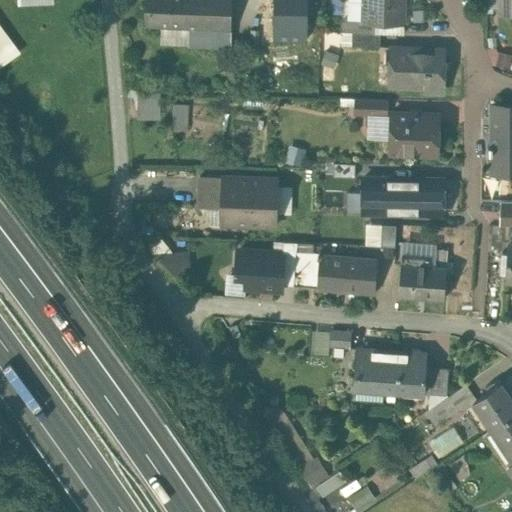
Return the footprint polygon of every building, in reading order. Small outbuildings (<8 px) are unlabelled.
[(54,0),(20,0),(21,8),(55,7),(54,0)] [(231,0),(145,0),(144,26),(189,28),(231,30),(231,0)] [(273,0),(274,38),(307,39),(306,0),(273,0)] [(363,0),(363,20),(404,22),(404,0),(363,0)] [(0,25),(0,65),(1,67),(20,53),(0,25)] [(231,30),(189,28),(188,46),(231,48),(231,30)] [(380,33),(352,32),(352,46),(379,47),(380,33)] [(416,47),(390,46),(390,66),(396,66),(395,86),(426,87),(430,91),(438,91),(443,86),(444,52),(424,51),(416,47)] [(489,63),(510,64),(511,51),(490,49),(489,63)] [(136,92),(136,119),(159,120),(159,92),(136,92)] [(386,99),(356,98),(355,114),(386,115),(386,99)] [(172,127),(188,127),(189,105),(173,104),(172,127)] [(511,106),(497,106),(497,128),(493,128),(493,145),(487,145),(487,153),(489,153),(489,166),(493,166),(493,171),(511,170),(511,106)] [(438,113),(392,111),(390,153),(436,155),(438,113)] [(331,175),(353,174),(353,163),(331,163),(331,175)] [(223,180),(199,179),(198,210),(222,210),(223,180)] [(443,179),(363,179),(363,213),(442,214),(443,179)] [(250,181),(223,180),(222,210),(221,226),(248,227),(250,181)] [(276,181),(250,181),(248,227),(275,228),(276,181)] [(511,201),(500,200),(499,225),(511,225),(511,201)] [(499,225),(489,224),(488,250),(501,251),(502,250),(507,251),(508,243),(509,243),(510,226),(499,225)] [(511,243),(509,243),(508,243),(507,251),(502,250),(501,251),(501,262),(507,262),(505,280),(511,280),(511,243)] [(297,244),(283,244),(282,256),(283,256),(281,287),(293,288),(295,254),(296,254),(296,253),(297,244)] [(447,250),(435,249),(434,266),(446,267),(447,250)] [(319,255),(296,253),(296,254),(295,254),(293,288),(317,290),(319,255)] [(282,256),(237,254),(236,277),(245,278),(245,289),(281,291),(281,287),(283,256),(282,256)] [(377,260),(319,255),(317,290),(375,294),(377,260)] [(187,256),(159,259),(177,280),(190,278),(187,256)] [(428,259),(401,257),(400,264),(428,266),(428,259)] [(428,266),(400,264),(398,296),(444,299),(446,267),(434,266),(428,266)] [(238,326),(228,330),(234,349),(244,345),(238,326)] [(350,334),(331,333),(330,347),(350,348),(350,334)] [(398,352),(356,349),(354,388),(395,391),(398,352)] [(426,353),(398,352),(395,391),(424,393),(426,353)] [(448,369),(431,368),(429,393),(446,394),(448,369)] [(475,400),(474,400),(475,402),(492,427),(511,413),(511,401),(500,383),(475,400)] [(465,385),(448,396),(457,410),(462,410),(475,402),(474,400),(475,400),(465,385)] [(448,396),(426,411),(436,425),(457,410),(448,396)] [(511,413),(492,427),(511,456),(511,413)] [(432,441),(437,453),(458,444),(453,431),(432,441)] [(425,460),(410,470),(416,478),(431,468),(425,460)] [(339,472),(316,488),(323,498),(346,482),(339,472)] [(367,488),(349,499),(357,511),(375,499),(367,488)]
